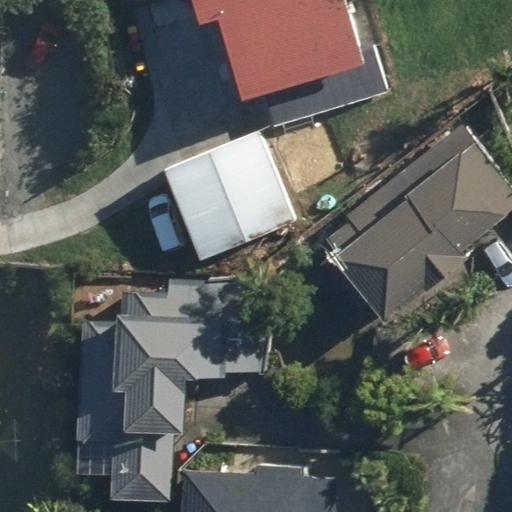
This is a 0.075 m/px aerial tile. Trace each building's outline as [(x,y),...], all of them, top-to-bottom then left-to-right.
[(218,21),(240,102),(364,68),(344,0),(191,0),(199,27),(218,21)] [(341,252),(332,260),(386,325),(465,259),(461,254),(511,210),(511,184),(461,125),(348,220),(351,224),(331,240),(341,252)] [(257,132),(162,172),(201,264),(297,224),(257,132)] [(115,323),(83,323),(73,470),(113,473),(112,497),(173,501),(177,436),(183,436),(187,381),(227,377),(264,373),(280,283),(170,279),(169,295),(123,293),(121,316),(115,316),(115,323)] [(252,475),(183,471),(180,511),(337,511),(339,480),(310,478),(310,466),(252,463),(252,475)]
